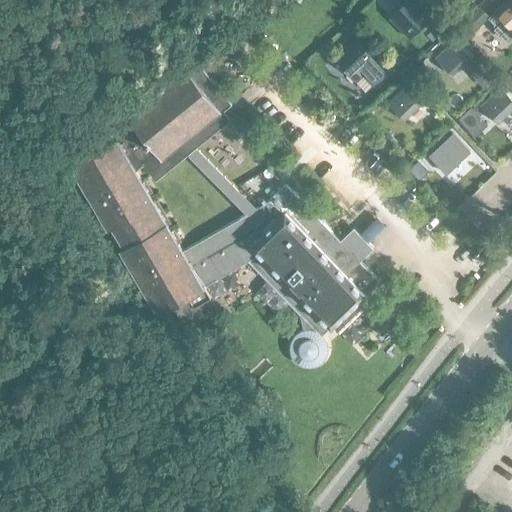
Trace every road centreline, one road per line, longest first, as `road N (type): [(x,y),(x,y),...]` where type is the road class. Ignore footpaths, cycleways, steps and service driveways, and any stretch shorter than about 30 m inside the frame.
road 1 (tertiary): [(353,511),(511,315)]
road 2 (unknown): [(164,0),(69,52),(0,60)]
